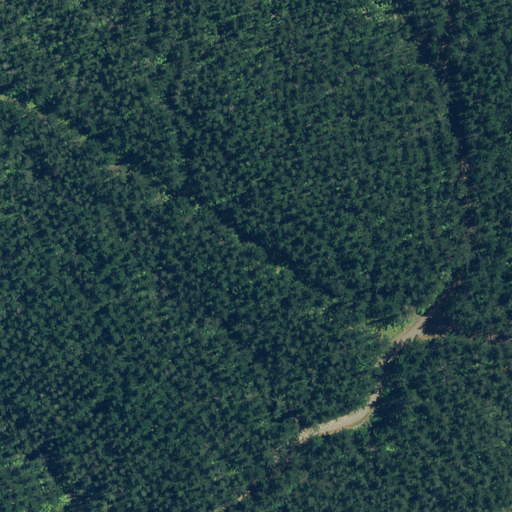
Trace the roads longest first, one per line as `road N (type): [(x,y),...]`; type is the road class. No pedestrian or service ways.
road 1 (track): [(511,352),(452,342),(245,491),(99,511)]
road 2 (track): [(466,0),(484,188),(466,293)]
